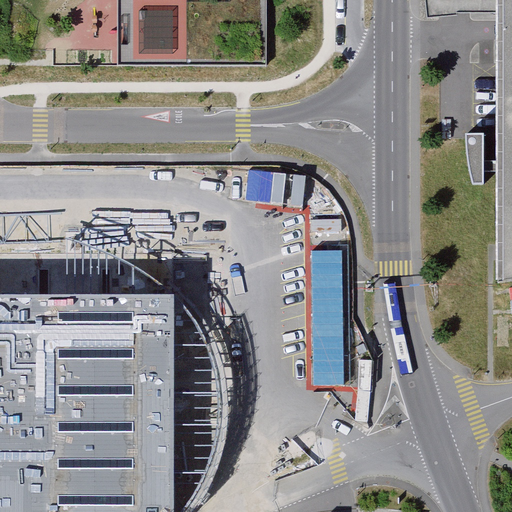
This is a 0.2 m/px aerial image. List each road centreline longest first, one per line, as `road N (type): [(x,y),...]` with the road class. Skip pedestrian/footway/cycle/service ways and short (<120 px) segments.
road 1 (unclassified): [(0,126),(393,127)]
road 2 (residential): [(393,127),(405,329),(433,426)]
road 3 (residential): [(392,0),(393,127)]
